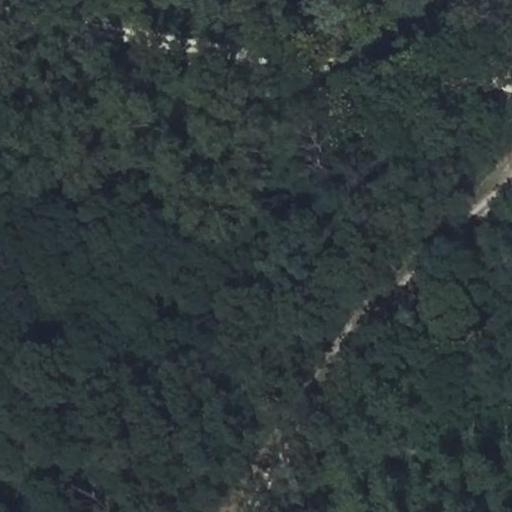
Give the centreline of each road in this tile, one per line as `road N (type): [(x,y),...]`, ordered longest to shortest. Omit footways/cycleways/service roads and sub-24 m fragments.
road 1 (track): [(0,6),(130,44),(511,82)]
road 2 (track): [(246,511),(433,256),(511,178)]
